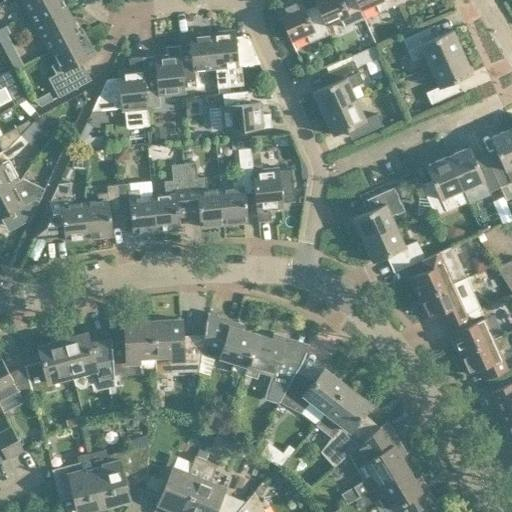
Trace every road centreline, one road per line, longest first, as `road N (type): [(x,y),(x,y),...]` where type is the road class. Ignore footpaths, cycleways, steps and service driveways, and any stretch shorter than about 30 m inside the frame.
road 1 (residential): [(302,273),(336,289),(410,368),(457,442),(487,511)]
road 2 (residential): [(0,291),(30,298),(181,269),(302,273)]
road 3 (residential): [(316,176),(511,94)]
road 4 (residential): [(316,176),(244,0)]
road 5 (residential): [(216,0),(112,14),(91,0)]
